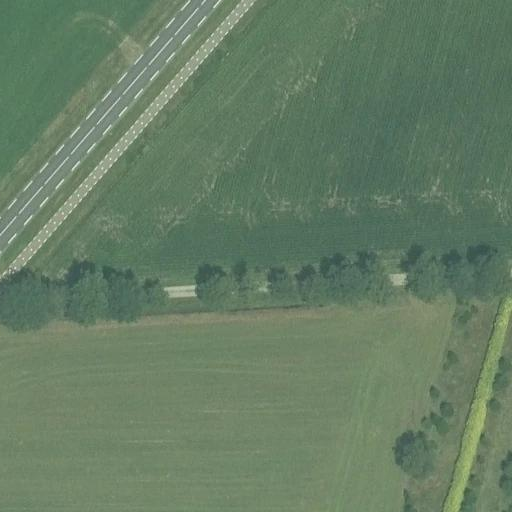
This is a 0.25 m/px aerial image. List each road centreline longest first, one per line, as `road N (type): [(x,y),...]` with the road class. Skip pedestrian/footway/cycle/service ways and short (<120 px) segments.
road 1 (unclassified): [(0,293),(22,302),(511,284)]
road 2 (secondary): [(0,241),(207,0)]
